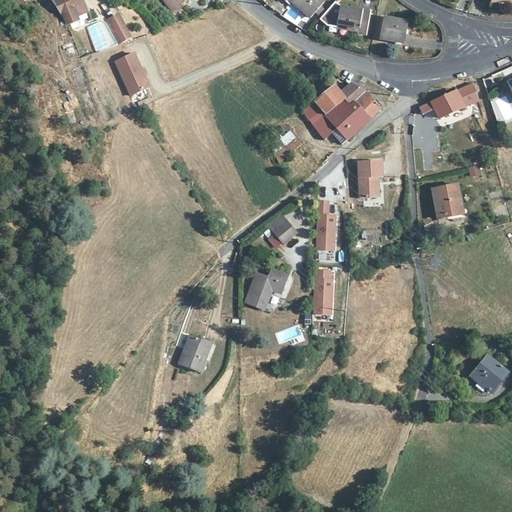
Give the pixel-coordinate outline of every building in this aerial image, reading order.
[(85,7),(82,0),(52,0),(61,12),(66,24),(78,20),(77,16),(89,11),(88,6),(85,7)] [(184,0),(163,0),(172,11),(183,3),(183,2),(184,0)] [(284,0),(290,5),(292,3),(309,18),(315,11),(318,14),(323,9),(319,6),(324,1),(322,0),(284,0)] [(369,12),(341,7),(338,24),(359,29),(359,33),(359,34),(366,35),(369,12)] [(131,37),(119,15),(109,21),(121,43),(131,37)] [(407,22),(385,18),(381,39),(403,43),(407,22)] [(359,29),(338,24),(337,29),(359,33),(359,29)] [(136,53),(117,61),(132,95),(151,87),(136,53)] [(314,102),(324,114),(325,115),(345,99),(350,105),(354,102),(370,119),(380,109),(365,92),(351,84),(340,93),(334,86),(329,90),(314,102)] [(478,102),(473,84),(456,91),(419,107),(422,114),(434,109),(439,119),(466,107),(478,102)] [(329,90),(324,85),(310,97),(314,102),(329,90)] [(325,115),(324,114),(312,124),(325,141),(332,134),(337,129),(347,140),(370,119),(354,102),(350,105),(345,99),(325,115)] [(312,124),(324,114),(314,102),(303,111),(312,124)] [(347,140),(337,129),(332,134),(342,145),(347,140)] [(301,144),(290,131),(286,135),(278,141),(283,149),(279,152),(275,155),(279,163),(298,147),(299,146),(301,144)] [(382,179),(381,163),(358,163),(359,199),(359,200),(360,199),(376,199),(375,179),(377,179),(382,179)] [(471,179),(482,175),(478,164),(467,167),(471,179)] [(463,211),(458,185),(432,190),(438,220),(447,218),(447,215),(463,211)] [(329,202),(319,202),(317,251),(334,251),(336,216),(328,216),(329,202)] [(287,223),(281,215),(268,225),(275,233),(287,223)] [(296,233),(287,223),(275,233),(284,244),(296,233)] [(289,276),(271,269),(267,277),(256,273),(245,303),(265,310),(272,290),(282,294),(289,276)] [(316,271),(314,315),(332,316),(333,280),(331,280),(331,271),(316,271)] [(212,344),(189,335),(179,364),(201,372),(212,344)] [(507,373),(488,357),(471,377),(491,393),(497,385),(506,374),(507,373)] [(509,377),(506,374),(497,385),(501,387),(509,377)] [(491,393),(471,377),(461,389),(465,393),(488,396),(491,393)]
